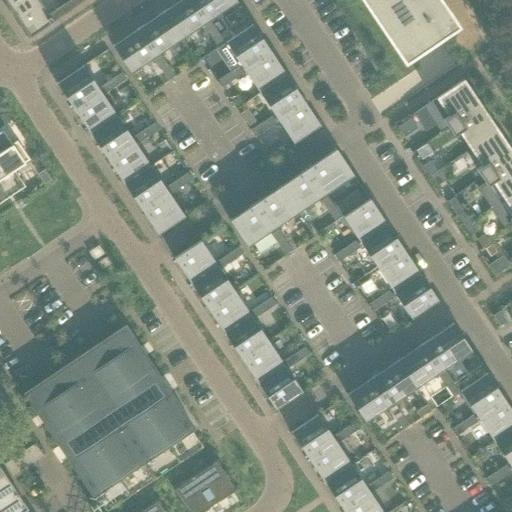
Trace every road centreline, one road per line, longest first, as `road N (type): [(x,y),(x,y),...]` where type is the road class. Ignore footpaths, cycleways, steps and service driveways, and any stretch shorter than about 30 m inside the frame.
road 1 (residential): [(140,263),(342,128)]
road 2 (residential): [(258,437),(457,302)]
road 3 (residential): [(258,437),(140,263)]
road 4 (residential): [(342,128),(457,302)]
road 5 (residential): [(111,220),(11,72)]
road 6 (residential): [(288,0),(364,113),(342,128)]
road 7 (residential): [(11,72),(127,0)]
road 8 (residential): [(111,220),(0,295)]
